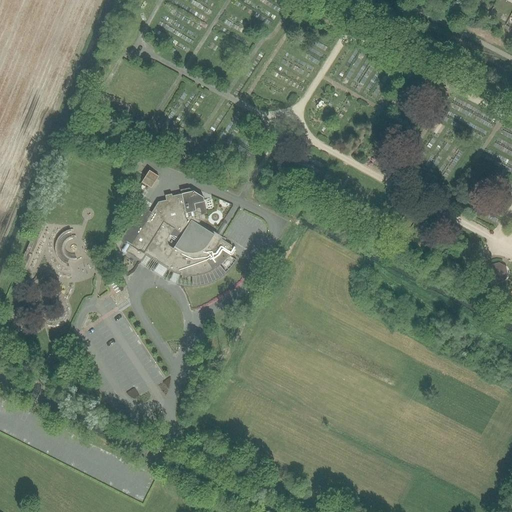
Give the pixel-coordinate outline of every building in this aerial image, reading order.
[(146,176),(155,182),(158,177),(149,171),(146,176)] [(151,188),(155,182),(146,176),(142,182),(151,188)] [(140,208),(120,241),(127,245),(127,244),(130,246),(126,252),(142,262),(146,256),(165,269),(167,270),(168,270),(169,271),(170,271),(171,272),(172,272),(173,273),(174,273),(175,274),(176,274),(177,274),(178,275),(179,275),(180,275),(181,275),(181,276),(182,276),(183,276),(184,276),(185,276),(186,276),(187,276),(188,276),(189,277),(190,277),(191,277),(192,277),(192,285),(194,285),(197,285),(202,284),(206,283),(210,281),(215,279),(218,278),(221,276),(224,274),(225,272),(219,266),(222,263),(225,260),(226,258),(228,255),(227,254),(232,246),(221,239),(222,238),(213,231),(212,233),(198,225),(200,221),(199,215),(206,214),(202,197),(189,189),(178,191),(179,195),(172,196),(173,199),(158,202),(151,213),(147,211),(149,209),(142,205),(140,208)] [(28,270),(47,222),(40,219),(21,267),(28,270)] [(502,274),(501,268),(495,265),(489,267),(486,272),(488,278),(486,282),(491,285),(493,281),(499,279),(502,274)]
